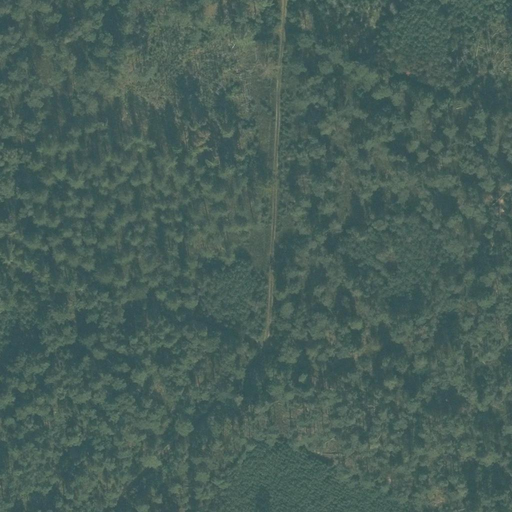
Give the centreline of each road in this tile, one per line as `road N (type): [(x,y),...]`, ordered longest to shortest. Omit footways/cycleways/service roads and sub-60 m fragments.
road 1 (track): [(266,356),(284,0)]
road 2 (track): [(266,356),(0,247)]
road 3 (track): [(511,454),(266,356)]
road 4 (track): [(266,356),(110,511)]
